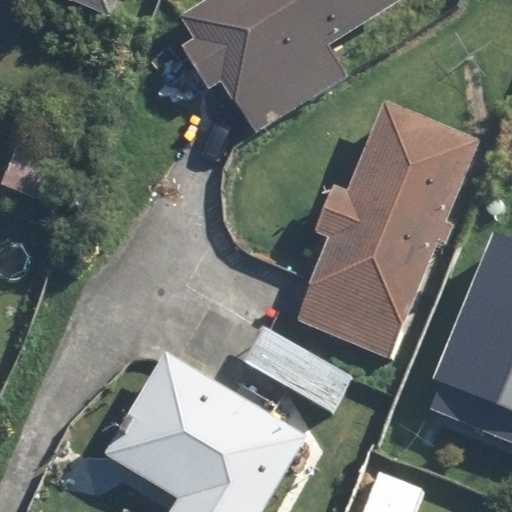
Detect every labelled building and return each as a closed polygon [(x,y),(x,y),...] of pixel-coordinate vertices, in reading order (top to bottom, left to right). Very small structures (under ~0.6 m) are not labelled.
[(67,0),(114,20),(123,0),(67,0)] [(410,0),(216,0),(188,17),(203,41),(189,50),(214,92),(228,84),(259,136),(354,80),(336,49),(413,3),(410,0)] [(391,105),(355,192),(339,185),(318,236),(334,243),(301,324),(396,363),(444,246),(452,249),(460,230),(452,227),(486,144),(391,105)] [(511,240),(502,236),(438,386),(446,389),(435,414),(511,445),(511,240)] [(357,378),(271,331),(252,366),(337,413),(357,378)] [(273,511),(316,445),(177,358),(113,459),(184,504),(179,511),(273,511)] [(420,511),(429,492),(384,473),(368,511),(420,511)]
